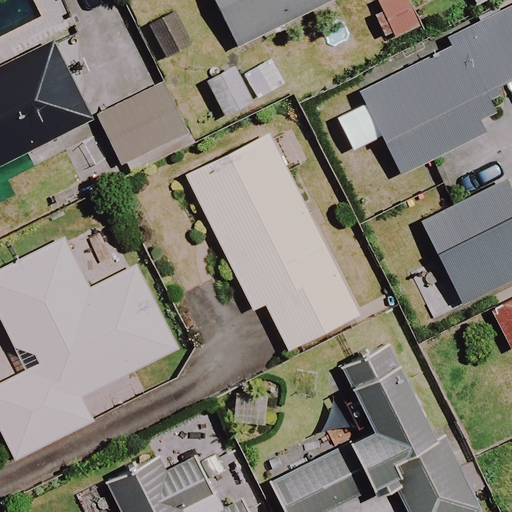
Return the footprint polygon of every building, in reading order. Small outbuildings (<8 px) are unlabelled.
[(331,0),(203,0),(228,50),(331,0)] [(409,0),(371,0),(361,4),(378,46),(421,28),(409,0)] [(171,14),(144,27),(161,61),(188,48),(171,14)] [(474,93),(453,40),(376,71),(397,123),(474,93)] [(0,163),(85,125),(47,41),(0,62),(0,163)] [(249,101),(227,65),(197,84),(218,120),(249,101)] [(188,143),(156,83),(87,121),(119,181),(188,143)] [(354,317),(264,135),(176,179),(243,314),(257,307),(280,354),(354,317)] [(81,292),(57,241),(0,268),(0,336),(18,373),(0,382),(0,447),(7,462),(87,422),(75,397),(170,351),(130,268),(81,292)] [(511,298),(483,311),(502,352),(511,347),(511,298)] [(258,466),(279,511),(347,511),(385,495),(393,511),(471,511),(438,440),(428,445),(383,349),(329,374),(357,434),(314,454),(308,442),(258,466)] [(222,511),(209,511),(183,450),(99,486),(110,511),(237,511),(235,507),(222,511)]
